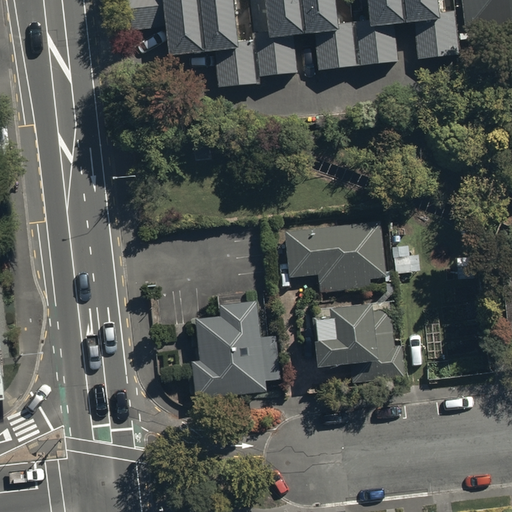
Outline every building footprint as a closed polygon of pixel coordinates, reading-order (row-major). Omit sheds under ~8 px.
[(170,58),(216,53),(219,88),(257,85),(253,42),(237,44),(233,0),(129,0),(132,31),(167,28),(170,58)] [(256,34),(261,77),(298,73),(294,37),(315,35),(319,71),(357,67),(352,24),(338,25),(335,0),(265,0),(269,33),(256,34)] [(357,23),(361,67),(398,63),(394,27),(414,25),(418,61),(460,56),(455,12),(439,14),(437,0),(368,0),(370,22),(357,23)] [(511,0),(462,0),(466,32),(511,27),(511,0)] [(0,358),(20,356),(0,184),(0,358)] [(371,288),(369,270),(386,268),(381,223),(286,234),(291,279),(319,276),(321,294),(371,288)] [(257,303),(221,306),(222,318),(197,321),(201,362),(193,363),(197,399),(267,393),(266,382),(279,381),(275,338),(261,339),(257,303)] [(372,307),(331,311),(332,321),(317,323),(319,344),(316,344),(318,370),(351,367),(353,384),(406,378),(402,347),(395,348),(391,310),(373,312),(372,307)]
